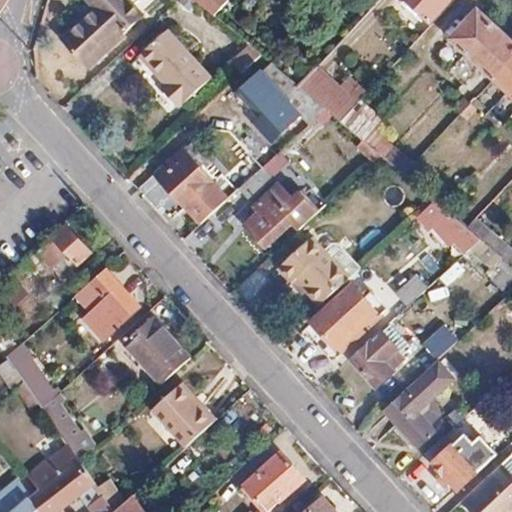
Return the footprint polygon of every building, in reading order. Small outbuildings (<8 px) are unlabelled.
[(105,8),(98,0),(90,0),(97,7),(61,39),(65,44),(105,8)] [(98,0),(105,8),(65,44),(87,67),(143,15),(129,0),(98,0)] [(195,0),(215,16),(229,0),(195,0)] [(352,27),(368,11),(356,0),(341,17),(352,27)] [(404,0),(429,24),(451,0),(404,0)] [(450,39),(494,80),(511,59),(511,39),(479,8),(450,39)] [(179,108),(211,77),(169,29),(140,56),(167,85),(161,89),(179,108)] [(511,59),(494,80),(511,96),(511,59)] [(327,110),(299,86),(276,67),(271,63),(240,91),(264,116),(256,124),(271,140),(300,115),(310,125),(317,119),(327,110)] [(299,86),(327,110),(333,115),(341,121),(357,104),(348,96),(317,67),(299,86)] [(477,68),(459,89),(473,100),(490,79),(477,68)] [(360,84),(348,96),(357,104),(361,99),(368,92),(360,84)] [(461,114),(471,104),(464,97),(455,107),(461,114)] [(341,121),(364,140),(382,155),(384,157),(394,146),(375,130),(385,120),(361,99),(357,104),(341,121)] [(471,104),(461,114),(468,120),(478,110),(471,104)] [(324,125),(333,115),(327,110),(317,119),(324,125)] [(357,149),(373,162),(382,155),(364,140),(357,149)] [(192,142),(184,149),(204,170),(212,163),(192,142)] [(176,164),(160,179),(200,224),(236,192),(221,176),(215,182),(204,170),(184,149),(172,160),(176,164)] [(262,168),(264,166),(271,159),(263,151),(255,159),(262,168)] [(239,189),(240,188),(262,168),(255,159),(248,152),(224,173),(239,189)] [(176,164),(172,160),(155,174),(160,179),(176,164)] [(275,179),(264,166),(262,168),(240,188),(251,201),(275,179)] [(300,231),(319,213),(299,192),(292,198),(279,184),(254,206),(260,213),(246,225),(268,249),(294,224),(300,231)] [(481,240),(467,227),(435,201),(421,214),(447,243),(453,239),(466,254),(471,249),(481,240)] [(481,240),(503,257),(510,264),(511,261),(511,244),(478,216),(467,227),(481,240)] [(369,217),(358,225),(371,243),(382,234),(369,217)] [(62,278),(91,253),(65,226),(37,251),(62,278)] [(279,269),(292,284),(296,281),(306,292),(319,306),(350,278),(337,263),(335,265),(311,239),(279,269)] [(493,268),(495,266),(503,257),(481,240),(471,249),(493,268)] [(495,266),(511,282),(511,265),(510,264),(503,257),(495,266)] [(34,269),(26,260),(13,272),(21,281),(34,269)] [(103,340),(140,306),(107,270),(78,297),(90,311),(83,317),(103,340)] [(27,292),(13,276),(0,288),(0,310),(4,314),(27,292)] [(406,306),(425,289),(414,278),(396,295),(406,306)] [(302,296),(306,292),(296,281),(292,284),(302,296)] [(379,318),(387,311),(369,291),(365,295),(360,289),(356,293),(352,288),(312,324),(336,351),(363,328),(367,332),(380,319),(379,318)] [(161,385),(192,358),(154,317),(124,345),(161,385)] [(8,356),(16,349),(0,324),(0,344),(7,354),(8,356)] [(384,334),(404,357),(412,350),(392,326),(384,334)] [(367,332),(363,328),(336,351),(340,355),(367,332)] [(406,359),(404,357),(384,334),(383,333),(352,361),(377,389),(397,371),(395,369),(406,359)] [(417,358),(428,370),(439,360),(449,352),(437,340),(417,358)] [(56,397),(61,392),(57,387),(53,390),(22,344),(16,349),(8,356),(26,380),(44,408),(56,397)] [(129,372),(108,352),(86,376),(106,395),(129,372)] [(16,389),(26,380),(8,356),(7,354),(0,359),(0,373),(12,392),(16,389)] [(428,370),(385,410),(419,448),(437,432),(431,426),(440,418),(440,412),(434,398),(456,378),(439,360),(428,370)] [(45,410),(44,408),(26,380),(16,389),(36,417),(45,410)] [(187,447),(216,421),(194,400),(198,397),(183,381),(154,410),(187,447)] [(91,450),(56,397),(44,408),(45,410),(68,444),(80,460),(91,450)] [(455,428),(470,414),(462,406),(447,419),(455,428)] [(445,438),(427,454),(435,462),(433,463),(460,490),(498,453),(482,436),(461,456),(445,438)] [(114,511),(80,460),(68,444),(29,474),(40,490),(38,491),(55,511),(59,511),(79,496),(90,511),(114,511)] [(268,511),(304,478),(281,453),(245,485),(268,511)] [(511,456),(502,466),(511,476),(511,475),(511,456)] [(474,511),(511,511),(511,491),(496,474),(466,503),(474,511)] [(4,502),(5,504),(12,511),(11,511),(55,511),(38,491),(32,496),(24,486),(4,502)] [(142,511),(132,496),(114,511),(142,511)] [(330,511),(333,509),(323,498),(307,511),(330,511)]
